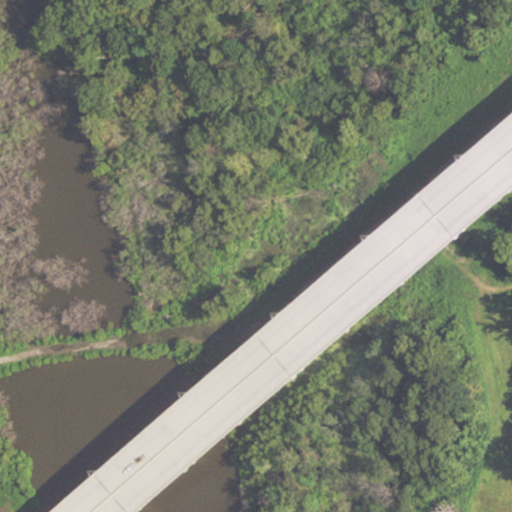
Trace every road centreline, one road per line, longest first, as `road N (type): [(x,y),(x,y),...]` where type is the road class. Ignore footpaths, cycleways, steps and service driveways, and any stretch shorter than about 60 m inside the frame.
road 1 (trunk): [(511,141),(81,511)]
road 2 (trunk): [(124,511),(511,178)]
